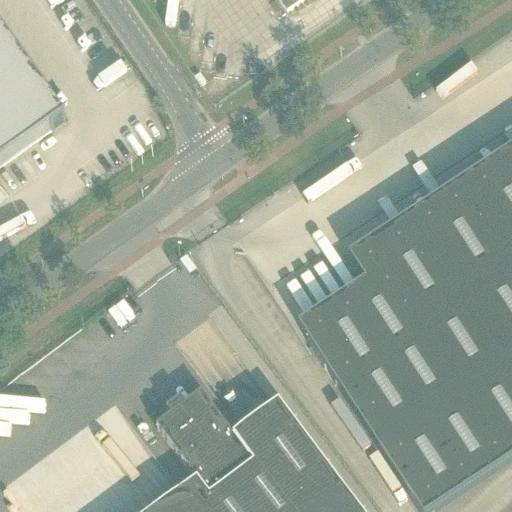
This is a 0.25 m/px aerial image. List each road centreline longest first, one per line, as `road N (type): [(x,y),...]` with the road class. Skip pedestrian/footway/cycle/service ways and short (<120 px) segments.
road 1 (unclassified): [(222,156),(461,0)]
road 2 (unclassified): [(0,322),(222,156)]
road 3 (unclassified): [(222,156),(107,0)]
